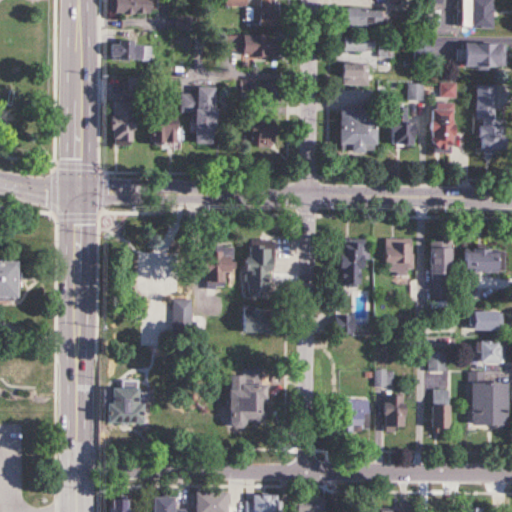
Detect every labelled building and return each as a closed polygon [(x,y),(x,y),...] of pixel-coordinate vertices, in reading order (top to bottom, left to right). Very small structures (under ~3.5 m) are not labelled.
[(148,14),(148,0),(110,0),(111,14),(148,14)] [(257,0),(257,27),(274,27),(274,0),(257,0)] [(489,0),(458,0),(459,28),(490,28),(489,0)] [(385,10),(344,10),(344,26),(385,26),(385,10)] [(276,55),(275,35),(218,36),(218,56),(276,55)] [(340,37),(340,51),(369,51),(369,37),(340,37)] [(430,38),(413,38),(413,60),(430,60),(430,38)] [(108,61),(150,61),(150,43),(108,43),(108,61)] [(502,67),(502,44),(461,44),(461,67),(502,67)] [(367,86),(367,64),(340,64),(340,86),(367,86)] [(455,83),(440,83),(440,97),(455,97),(455,83)] [(253,85),(253,106),(276,106),(276,85),(253,85)] [(408,99),(421,99),(421,85),(408,85),(408,99)] [(213,86),(193,86),(193,93),(179,94),(179,113),(191,113),(191,145),(213,145),(213,86)] [(495,86),(476,86),(475,152),(503,152),(503,127),(495,127),(495,86)] [(451,152),(451,103),(429,103),(429,152),(451,152)] [(133,145),(133,104),(110,104),(110,145),(133,145)] [(406,106),(389,106),(389,145),(411,145),(411,121),(406,121),(406,106)] [(337,152),(374,152),(374,108),(337,108),(337,152)] [(176,116),(145,116),(145,147),(176,147),(176,116)] [(248,147),(273,147),(273,121),(248,121),(248,147)] [(364,285),(363,239),(338,239),(338,285),(364,285)] [(449,243),(428,243),(428,294),(449,294),(449,243)] [(267,244),(244,244),(244,293),(268,293),(267,244)] [(383,273),(411,273),(411,244),(383,244),(383,273)] [(196,250),(200,280),(230,276),(227,247),(196,250)] [(497,249),(461,249),(461,272),(497,272),(497,249)] [(11,260),(0,260),(0,298),(11,298),(11,260)] [(191,324),(191,300),(172,300),(172,324),(191,324)] [(240,333),(273,333),(273,308),(240,308),(240,333)] [(501,312),(468,312),(468,330),(501,330),(501,312)] [(350,334),(350,317),(334,317),(334,334),(350,334)] [(504,341),(477,341),(477,364),(504,364),(504,341)] [(445,351),(427,351),(427,373),(445,373),(445,351)] [(32,361),(1,361),(1,382),(32,382),(32,361)] [(241,376),(227,376),(226,426),(263,426),(264,370),(241,370),(241,376)] [(468,426),(504,426),(504,383),(485,383),(485,373),(468,373),(468,426)] [(104,389),(104,425),(140,425),(140,389),(104,389)] [(402,396),(383,396),(383,431),(402,431),(402,396)] [(368,401),(337,401),(337,428),(368,428),(368,401)] [(430,429),(446,429),(446,406),(430,406),(430,429)] [(192,511),(223,511),(224,493),(192,493),(192,511)] [(244,511),(275,511),(276,495),(245,495),(244,511)] [(290,511),(324,511),(324,497),(290,497),(290,511)] [(172,498),(150,498),(150,511),(186,511),(187,509),(172,509),(172,498)] [(126,511),(127,499),(107,499),(107,511),(126,511)] [(409,511),(410,503),(398,503),(397,510),(366,509),(365,511),(409,511)]
